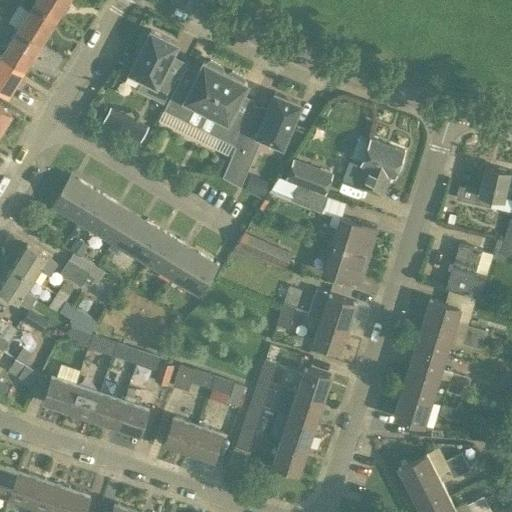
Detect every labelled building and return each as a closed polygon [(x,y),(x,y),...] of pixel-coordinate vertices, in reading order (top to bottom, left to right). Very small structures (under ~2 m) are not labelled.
[(19,0),(19,2),(29,8),(17,27),(40,42),(57,15),(33,0),(19,0)] [(33,0),(57,15),(66,0),(33,0)] [(0,42),(0,54),(23,69),(40,42),(17,27),(5,45),(0,42)] [(162,100),(174,76),(175,74),(163,68),(176,42),(150,29),(147,34),(144,32),(138,44),(141,46),(129,70),(143,77),(138,88),(162,100)] [(0,89),(7,94),(23,69),(0,54),(0,89)] [(197,125),(224,71),(223,71),(223,66),(211,60),(207,62),(204,61),(190,89),(176,82),(163,108),(197,125)] [(224,71),(197,125),(235,144),(246,117),(234,111),(248,83),(245,82),(245,77),(233,71),(229,74),(224,71)] [(246,117),(235,144),(222,175),(239,186),(261,137),(282,146),(302,104),(276,93),(266,115),(254,109),(255,105),(254,105),(248,118),(246,117)] [(0,105),(0,128),(11,112),(0,105)] [(131,116),(123,133),(139,141),(148,124),(131,116)] [(370,137),(368,141),(357,137),(350,155),(361,159),(360,163),(364,165),(356,185),(382,195),(389,174),(393,176),(403,150),(370,137)] [(293,156),(285,178),(324,194),(333,172),(293,156)] [(458,184),(455,196),(477,201),(476,202),(489,205),(490,206),(492,196),(503,199),(503,196),(510,170),(484,163),(478,188),(458,184)] [(244,188),(264,196),(270,181),(250,173),(244,188)] [(81,223),(99,192),(70,174),(51,205),(81,223)] [(278,176),(268,191),(290,199),(289,201),(320,212),(321,211),(327,195),(324,194),(285,178),(278,176)] [(99,192),(81,223),(111,241),(129,210),(99,192)] [(263,221),(272,204),(262,199),(253,216),(263,221)] [(129,210),(111,241),(108,246),(116,251),(119,246),(139,259),(158,227),(129,210)] [(327,224),(322,239),(368,254),(376,226),(339,215),(339,216),(336,226),(327,224)] [(503,241),(500,253),(511,256),(511,251),(511,216),(503,241)] [(158,227),(139,259),(169,277),(188,245),(158,227)] [(235,245),(285,268),(292,253),(244,231),(235,245)] [(76,236),(69,248),(82,255),(88,244),(76,236)] [(322,239),(317,256),(325,258),(322,269),(359,281),(368,254),(322,239)] [(459,241),(445,285),(479,295),(486,273),(474,269),(481,248),(459,241)] [(57,263),(46,256),(26,244),(12,266),(32,278),(38,268),(49,275),(57,263)] [(188,245),(169,277),(198,294),(217,263),(188,245)] [(69,258),(60,273),(80,285),(89,270),(69,258)] [(32,278),(12,266),(0,284),(0,289),(28,307),(36,296),(25,289),(32,278)] [(63,281),(55,293),(66,300),(73,287),(63,281)] [(282,303),(282,304),(294,308),(301,288),(288,284),(282,303)] [(314,287),(306,312),(320,317),(319,318),(346,327),(355,300),(328,292),(314,287)] [(66,300),(55,293),(48,304),(70,318),(70,325),(90,331),(97,320),(66,300)] [(430,296),(422,320),(452,329),(464,333),(467,324),(455,320),(459,305),(430,296)] [(282,304),(275,323),(276,324),(278,324),(288,328),(294,308),(282,304)] [(45,329),(49,322),(31,311),(26,319),(45,329)] [(0,317),(0,334),(8,339),(16,327),(0,317)] [(319,318),(312,341),(339,350),(346,327),(319,318)] [(422,320),(415,344),(444,353),(449,338),(461,342),(464,333),(452,329),(422,320)] [(467,324),(464,333),(482,339),(485,329),(467,324)] [(89,346),(94,333),(71,326),(67,339),(89,346)] [(115,341),(94,333),(89,346),(111,353),(115,341)] [(464,333),(461,342),(479,348),(482,339),(464,333)] [(115,341),(111,353),(133,361),(137,348),(115,341)] [(268,343),(258,374),(271,378),(277,362),(279,363),(281,358),(286,360),(289,350),(268,343)] [(415,344),(408,368),(437,377),(440,367),(444,353),(415,344)] [(22,346),(15,358),(24,364),(31,352),(22,346)] [(137,348),(133,361),(157,369),(160,356),(137,348)] [(24,364),(15,358),(7,369),(17,375),(24,364)] [(167,384),(174,363),(160,359),(154,379),(167,384)] [(179,362),(171,384),(187,390),(191,381),(207,386),(212,373),(179,362)] [(37,372),(24,364),(17,375),(30,383),(37,372)] [(304,365),(295,389),(323,398),(331,374),(304,365)] [(408,368),(400,391),(430,400),(437,377),(408,368)] [(451,371),(449,380),(467,386),(470,376),(451,371)] [(51,373),(42,400),(66,408),(75,381),(53,374),(51,373)] [(212,373),(207,386),(211,388),(228,394),(226,401),(238,405),(245,384),(212,373)] [(449,380),(446,389),(465,395),(467,386),(449,380)] [(75,381),(66,408),(90,416),(99,389),(75,381)] [(255,383),(248,403),(262,408),(268,387),(255,383)] [(99,389),(90,416),(114,425),(124,398),(123,398),(99,389)] [(295,389),(287,414),(315,423),(323,398),(295,389)] [(400,391),(393,415),(422,424),(430,400),(400,391)] [(124,398),(114,425),(139,433),(148,406),(124,398)] [(460,409),(442,403),(439,413),(457,419),(460,409)] [(245,411),(238,433),(251,438),(259,415),(245,411)] [(188,449),(197,422),(172,414),(163,441),(188,449)] [(287,414),(279,438),(307,447),(315,423),(287,414)] [(197,422),(188,449),(212,458),(222,431),(197,422)] [(238,433),(233,446),(247,451),(251,438),(238,433)] [(279,438),(271,463),(298,472),(307,447),(279,438)] [(408,488),(437,473),(426,451),(397,466),(408,488)] [(465,460),(461,451),(444,459),(448,468),(465,460)] [(465,460),(448,468),(452,477),(469,468),(465,460)] [(0,462),(0,492),(7,495),(16,468),(0,462)] [(16,468),(7,495),(8,496),(20,500),(31,503),(41,476),(16,468)] [(437,473),(408,488),(420,510),(449,495),(437,473)] [(41,476),(31,503),(56,511),(65,485),(41,476)] [(65,485),(56,511),(82,511),(89,493),(65,485)] [(449,495),(420,510),(420,511),(470,511),(488,503),(483,494),(467,503),(466,500),(454,506),(449,495)] [(488,504),(488,503),(470,511),(498,511),(511,506),(505,496),(488,504)] [(114,501),(109,511),(137,511),(138,509),(114,501)]
